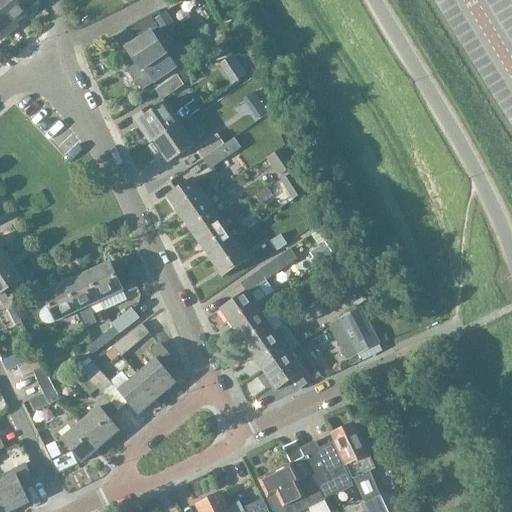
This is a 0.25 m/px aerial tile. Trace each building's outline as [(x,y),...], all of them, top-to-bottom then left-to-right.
[(25,15),(38,4),(34,0),(0,0),(0,40),(11,31),(7,27),(24,13),(25,15)] [(166,12),(153,20),(161,32),(174,24),(166,12)] [(152,65),(166,56),(151,33),(126,50),(135,63),(126,70),(141,91),(161,78),(152,65)] [(194,53),(175,65),(180,72),(198,60),(194,53)] [(163,100),(185,85),(178,76),(156,90),(163,100)] [(139,121),(154,142),(180,125),(190,118),(184,109),(173,116),(165,103),(139,121)] [(194,145),(180,125),(154,142),(168,163),(194,145)] [(203,160),(225,145),(218,135),(196,149),(203,160)] [(234,139),(225,145),(203,160),(210,170),(241,149),(234,139)] [(282,150),(268,159),(280,175),(293,166),(282,150)] [(291,175),(282,181),(280,182),(292,200),(304,192),(291,175)] [(166,197),(180,218),(207,200),(221,190),(218,187),(214,181),(200,190),(192,179),(166,197)] [(235,210),(221,190),(207,200),(180,218),(194,238),(230,213),(235,210)] [(235,198),(241,211),(254,204),(248,192),(235,198)] [(244,233),(230,213),(194,238),(209,258),(235,240),(244,233)] [(272,241),(279,251),(288,245),(281,235),(272,241)] [(235,240),(209,258),(223,278),(249,260),(235,240)] [(0,265),(9,261),(0,246),(0,265)] [(296,260),(290,250),(240,284),(245,292),(220,310),(234,330),(260,313),(270,306),(272,305),(266,297),(273,292),(265,282),(296,260)] [(0,295),(22,281),(9,261),(0,265),(0,295)] [(109,264),(87,274),(100,302),(122,291),(109,264)] [(100,302),(87,274),(65,284),(78,312),(85,329),(96,323),(89,307),(100,302)] [(78,312),(65,284),(43,295),(56,323),(78,312)] [(298,302),(303,312),(319,304),(315,294),(309,297),(309,296),(298,302)] [(324,314),(319,304),(303,312),(308,323),(319,317),(319,316),(324,314)] [(260,313),(234,330),(248,351),(283,326),(270,306),(260,313)] [(362,307),(339,318),(358,355),(381,344),(362,307)] [(111,325),(113,328),(119,335),(139,319),(131,310),(111,325)] [(283,326),(248,351),(262,371),(288,353),(300,345),(286,324),(283,326)] [(119,335),(113,328),(92,344),(98,351),(119,335)] [(177,383),(167,372),(177,364),(159,343),(148,353),(154,360),(137,375),(157,400),(177,383)] [(92,344),(74,359),(82,370),(92,363),(88,359),(98,351),(92,344)] [(300,345),(262,371),(276,391),(293,379),(300,389),(314,380),(314,381),(321,376),(300,345)] [(0,359),(7,372),(20,365),(16,356),(7,360),(4,355),(0,357),(1,359),(0,359)] [(33,373),(42,393),(53,388),(49,380),(37,357),(17,367),(23,378),(33,373)] [(98,390),(99,389),(118,411),(127,403),(138,416),(157,400),(137,375),(132,369),(124,376),(121,373),(110,383),(92,363),(82,370),(98,390)] [(90,396),(98,390),(82,370),(74,377),(90,396)] [(53,388),(42,393),(43,395),(49,406),(60,400),(53,388)] [(99,408),(80,424),(101,448),(120,431),(99,408)] [(101,448),(80,424),(61,440),(82,464),(101,448)] [(352,426),(332,436),(353,480),(354,479),(370,511),(407,511),(397,489),(380,497),(368,472),(374,470),(352,426)] [(339,456),(333,444),(318,451),(314,443),(299,451),(323,500),(324,501),(353,487),(339,456)] [(291,465),(259,481),(274,511),(298,511),(323,500),(302,459),(291,465)] [(15,476),(0,483),(0,498),(6,511),(11,511),(29,504),(22,489),(34,484),(26,466),(13,472),(15,476)] [(199,505),(196,506),(199,511),(264,511),(259,501),(243,510),(240,503),(228,509),(221,494),(208,500),(205,498),(200,501),(199,505)]
